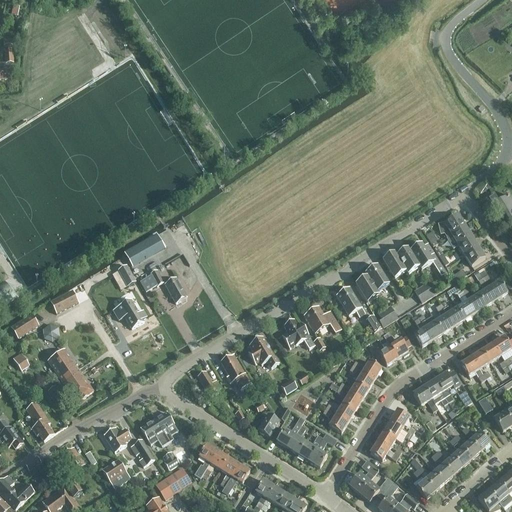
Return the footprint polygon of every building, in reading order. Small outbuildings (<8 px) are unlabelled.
[(6,65),(0,65),(0,81),(11,80),(10,65),(14,64),(13,47),(12,47),(11,40),(6,41),(6,44),(4,44),(6,65)] [(511,224),(511,202),(508,196),(498,202),(494,195),(486,200),(496,216),(503,212),(511,225),(511,224)] [(448,223),(438,226),(440,236),(444,236),(447,240),(451,237),(465,228),(458,217),(448,223)] [(458,247),(472,239),(465,228),(451,237),(458,247)] [(433,249),(440,244),(433,233),(426,237),(433,249)] [(157,236),(124,255),(125,256),(132,268),(155,256),(163,251),(165,250),(157,236)] [(472,239),(458,247),(465,258),(478,249),(472,239)] [(419,269),(419,270),(421,273),(432,265),(440,278),(446,275),(434,255),(428,245),(423,248),(422,246),(410,253),(409,253),(419,269)] [(440,259),(444,256),(438,248),(435,251),(440,259)] [(478,249),(465,258),(471,269),(485,260),(478,249)] [(409,253),(410,253),(408,250),(396,258),(395,256),(396,258),(406,274),(408,277),(419,270),(419,269),(409,253)] [(396,258),(395,256),(394,255),(382,262),(394,281),(406,274),(396,258)] [(444,256),(440,259),(445,268),(449,265),(444,256)] [(118,271),(128,288),(137,282),(127,266),(118,271)] [(367,279),(377,294),(389,287),(377,268),(365,276),(367,279)] [(151,277),(157,288),(157,289),(164,285),(157,272),(150,276),(151,277)] [(456,284),(466,278),(462,272),(452,279),(456,284)] [(496,302),(483,280),(478,273),(474,276),(482,287),(481,288),(485,293),(478,297),(486,309),(496,302)] [(157,288),(151,277),(140,283),(146,294),(157,288)] [(483,280),(496,302),(507,295),(499,283),(494,287),(488,277),(483,280)] [(379,297),(377,294),(367,279),(355,286),(367,305),(379,297)] [(176,306),(187,299),(176,280),(165,286),(176,306)] [(0,285),(0,312),(18,300),(4,282),(0,285)] [(417,299),(430,291),(426,286),(414,293),(417,299)] [(365,315),(349,290),(336,299),(349,319),(356,314),(359,319),(365,315)] [(430,291),(417,299),(421,306),(436,296),(432,290),(430,291)] [(466,290),(462,293),(465,298),(470,295),(466,290)] [(35,291),(27,298),(30,303),(39,296),(35,291)] [(73,292),(50,304),(57,316),(79,305),(73,292)] [(486,309),(478,297),(467,304),(475,316),(486,309)] [(14,312),(24,305),(21,300),(11,307),(14,312)] [(132,331),(144,324),(143,321),(147,319),(143,312),(139,315),(131,301),(113,312),(119,322),(125,318),(132,331)] [(445,304),(440,307),(443,312),(448,309),(445,304)] [(475,316),(467,304),(457,310),(464,323),(475,316)] [(440,307),(436,310),(442,320),(436,324),(443,336),(454,329),(446,317),(443,312),(440,307)] [(381,322),(394,314),(390,308),(377,316),(381,322)] [(324,317),(318,309),(304,319),(315,337),(330,327),(335,336),(341,332),(329,314),(324,317)] [(464,323),(457,310),(446,317),(454,329),(464,323)] [(394,314),(381,322),(379,324),(383,330),(398,321),(394,314)] [(416,317),(425,331),(433,343),(443,336),(436,324),(430,327),(424,317),(422,318),(421,314),(416,317)] [(32,316),(11,330),(19,341),(39,328),(32,316)] [(425,331),(416,317),(412,320),(414,323),(421,333),(414,338),(422,350),(433,343),(425,331)] [(374,336),(381,331),(373,318),(366,322),(374,336)] [(310,352),(316,349),(301,325),(297,328),(294,323),(283,329),(287,335),(281,339),(289,351),(295,348),(296,349),(304,344),(310,352)] [(51,326),(44,331),(45,340),(53,344),(60,339),(59,330),(51,326)] [(386,335),(382,337),(383,339),(389,349),(397,361),(408,355),(405,351),(411,348),(406,339),(395,346),(388,335),(390,334),(388,330),(384,332),(386,335)] [(383,339),(382,337),(377,341),(378,342),(379,342),(385,352),(379,356),(374,359),(380,365),(383,363),(387,368),(397,361),(383,339)] [(253,352),(249,355),(256,366),(260,364),(262,367),(268,364),(272,370),(280,366),(263,339),(250,347),(253,352)] [(493,346),(501,358),(511,351),(504,339),(493,346)] [(320,354),(326,350),(320,341),(314,345),(320,354)] [(501,358),(493,346),(482,353),(490,365),(501,358)] [(63,384),(79,373),(65,352),(48,364),(60,381),(63,384)] [(490,365),(482,353),(472,359),(479,371),(480,371),(490,365)] [(22,355),(13,360),(22,372),(30,367),(22,355)] [(252,387),(234,357),(221,365),(229,378),(226,380),(229,384),(230,386),(235,383),(242,393),(252,387)] [(472,359),(461,366),(468,378),(475,374),(481,384),(486,382),(482,376),(483,376),(480,371),(479,371),(472,359)] [(362,375),(374,382),(381,371),(369,364),(362,375)] [(79,373),(63,384),(60,381),(54,385),(57,388),(48,393),(53,402),(62,396),(68,392),(78,407),(95,395),(79,373)] [(483,376),(482,376),(486,382),(487,381),(488,383),(492,380),(491,378),(487,373),(483,376)] [(212,385),(205,375),(198,379),(211,399),(218,395),(217,394),(221,391),(216,383),(212,385)] [(313,380),(309,375),(298,382),(302,387),(313,380)] [(374,382),(362,375),(356,385),(368,393),(374,382)] [(446,376),(435,383),(442,395),(445,399),(448,404),(453,401),(447,392),(453,388),(454,391),(461,387),(453,375),(447,378),(446,376)] [(292,382),(281,389),(286,397),(298,390),(292,382)] [(448,404),(445,399),(435,383),(424,389),(435,406),(441,403),(444,407),(448,404)] [(345,392),(339,389),(333,385),(330,390),(342,397),(345,392)] [(368,393),(356,385),(349,396),(361,404),(368,393)] [(498,397),(506,391),(504,388),(495,393),(498,397)] [(435,406),(424,389),(413,396),(421,408),(427,405),(433,414),(438,411),(435,406)] [(466,409),(472,405),(465,394),(459,398),(466,409)] [(361,404),(349,396),(342,407),(354,414),(361,404)] [(486,416),(493,412),(486,399),(479,404),(486,416)] [(55,437),(48,427),(51,426),(37,405),(27,412),(35,425),(29,429),(31,431),(33,430),(38,438),(40,437),(44,444),(55,437)] [(258,414),(265,410),(262,405),(255,409),(258,414)] [(354,414),(342,407),(336,418),(348,425),(354,414)] [(284,424),(291,414),(285,410),(279,421),(284,424)] [(240,412),(234,415),(239,422),(244,419),(240,412)] [(397,412),(390,423),(413,437),(416,433),(411,429),(414,423),(410,420),(397,412)] [(453,412),(448,416),(452,420),(456,417),(453,412)] [(503,434),(511,428),(511,424),(506,414),(495,420),(503,434)] [(167,415),(154,423),(168,446),(174,442),(171,438),(179,433),(174,427),(174,426),(167,415)] [(270,439),(279,424),(268,417),(259,432),(270,439)] [(348,425),(336,418),(329,428),(341,436),(348,425)] [(288,450),(301,428),(305,422),(300,419),(290,435),(284,431),(276,443),(288,450)] [(141,431),(151,447),(159,442),(163,449),(168,446),(154,423),(141,431)] [(417,441),(413,437),(390,423),(384,434),(396,441),(400,435),(415,445),(417,441)] [(432,435),(437,432),(431,423),(426,426),(432,435)] [(5,424),(0,427),(0,434),(2,437),(1,438),(9,449),(13,447),(16,451),(23,446),(12,430),(10,431),(5,424)] [(298,457),(306,445),(300,441),(306,431),(301,428),(288,450),(298,457)] [(467,438),(471,434),(466,429),(462,432),(467,438)] [(119,435),(116,431),(104,438),(116,457),(128,449),(126,446),(132,442),(131,441),(125,431),(119,435)] [(396,441),(384,434),(377,444),(389,452),(396,441)] [(471,442),(481,454),(490,446),(480,434),(471,442)] [(323,441),(309,464),(319,470),(327,458),(321,454),(327,444),(334,448),(337,443),(326,436),(323,441)] [(453,440),(458,446),(462,442),(457,437),(453,440)] [(323,441),(318,438),(311,448),(306,445),(298,457),(309,464),(323,441)] [(453,458),(463,469),(472,462),(462,450),(458,446),(453,440),(449,443),(458,453),(453,458)] [(155,462),(142,442),(131,449),(136,457),(140,456),(143,460),(139,463),(144,470),(155,462)] [(472,462),(481,454),(471,442),(462,450),(472,462)] [(394,455),(389,452),(377,444),(370,455),(382,463),(386,457),(400,466),(403,462),(399,459),(394,455)] [(204,476),(218,454),(207,447),(199,459),(206,463),(203,468),(202,468),(199,473),(204,476)] [(74,472),(85,466),(74,449),(63,456),(74,472)] [(92,467),(97,464),(90,453),(86,456),(92,467)] [(435,456),(440,462),(444,458),(439,453),(435,456)] [(172,454),(164,459),(166,464),(165,464),(169,472),(179,466),(175,458),(172,454)] [(218,454),(204,476),(209,479),(212,474),(215,469),(221,473),(229,460),(218,454)] [(185,456),(177,461),(180,466),(189,461),(185,456)] [(436,465),(440,462),(435,456),(431,459),(436,465)] [(29,472),(41,464),(38,458),(25,466),(29,472)] [(444,466),(454,477),(463,469),(453,458),(444,466)] [(227,476),(221,486),(225,489),(239,467),(229,460),(221,473),(227,476)] [(425,482),(435,493),(444,485),(435,474),(429,478),(421,469),(414,460),(411,465),(417,472),(422,477),(425,482)] [(115,491),(131,481),(119,462),(102,473),(115,491)] [(349,488),(360,497),(369,485),(369,484),(378,473),(366,463),(361,469),(368,475),(364,480),(359,476),(349,488)] [(435,474),(444,485),(454,477),(444,466),(435,474)] [(225,489),(227,491),(230,492),(236,482),(242,486),(250,474),(239,467),(225,489)] [(165,502),(191,486),(192,485),(182,471),(156,487),(165,502)] [(418,480),(422,477),(417,472),(413,475),(418,480)] [(511,493),(511,479),(509,476),(499,484),(509,496),(511,493)] [(8,478),(0,483),(0,495),(15,511),(16,511),(35,494),(27,486),(17,496),(10,489),(14,485),(8,478)] [(369,485),(360,497),(370,505),(376,497),(380,500),(393,485),(387,480),(378,492),(369,485)] [(75,482),(43,504),(48,511),(57,511),(65,506),(68,511),(78,511),(81,510),(75,500),(83,494),(75,482)] [(200,489),(196,482),(192,485),(196,492),(200,489)] [(249,508),(246,511),(260,511),(261,511),(274,489),(264,482),(256,494),(262,498),(259,503),(254,511),(249,508)] [(426,501),(435,493),(425,482),(416,490),(426,501)] [(509,496),(499,484),(489,493),(499,505),(509,496)] [(393,485),(380,500),(385,504),(379,511),(378,511),(394,511),(398,508),(389,501),(399,490),(393,485)] [(274,489),(261,511),(266,511),(272,504),(278,508),(285,496),(274,489)] [(499,505),(489,493),(479,501),(487,511),(495,511),(500,510),(498,505),(499,505)] [(285,496),(278,508),(284,511),(283,511),(290,511),(296,503),(285,496)] [(403,503),(398,508),(394,511),(409,511),(411,510),(413,511),(414,511),(419,506),(407,496),(402,502),(403,503)] [(5,504),(0,499),(0,511),(14,511),(6,504),(5,504)] [(167,511),(159,500),(147,508),(149,511),(167,511)] [(296,503),(290,511),(305,511),(307,509),(296,503)]
